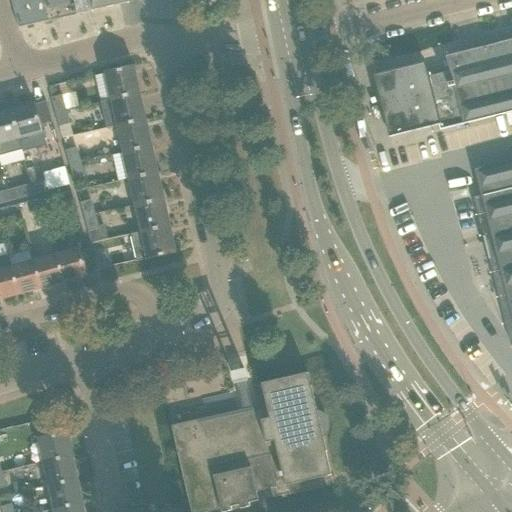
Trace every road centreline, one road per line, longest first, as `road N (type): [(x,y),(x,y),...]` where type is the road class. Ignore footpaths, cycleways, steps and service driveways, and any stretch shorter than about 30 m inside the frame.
road 1 (secondary): [(281,44),(317,220),(353,308),(385,366),(480,487)]
road 2 (secondary): [(510,467),(444,385),(386,288),(350,214),(302,41)]
road 3 (unclassified): [(169,328),(217,303),(216,263),(155,35)]
road 4 (residential): [(169,328),(123,291),(0,325)]
road 5 (residential): [(302,41),(475,0)]
road 6 (residential): [(85,356),(116,511)]
road 7 (residential): [(17,71),(155,35)]
road 8 (unclassified): [(155,35),(281,44)]
